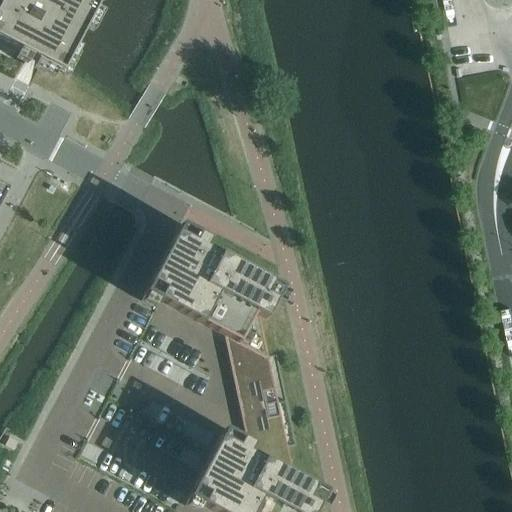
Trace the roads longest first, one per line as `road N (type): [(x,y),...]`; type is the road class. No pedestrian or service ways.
road 1 (residential): [(34,474),(169,207),(104,175)]
road 2 (secondary): [(511,300),(494,206),(511,130)]
